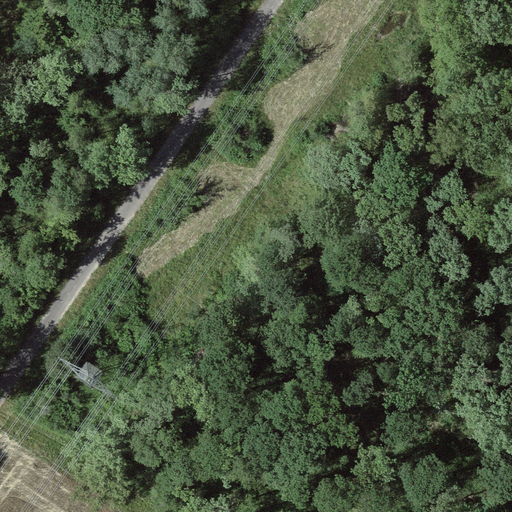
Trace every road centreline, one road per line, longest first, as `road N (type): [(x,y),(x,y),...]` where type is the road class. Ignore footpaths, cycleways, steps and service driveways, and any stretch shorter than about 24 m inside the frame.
road 1 (track): [(0,394),(274,0)]
road 2 (track): [(160,511),(93,458),(0,410)]
